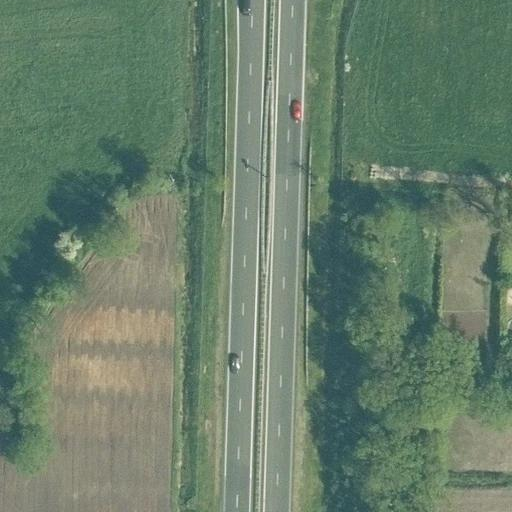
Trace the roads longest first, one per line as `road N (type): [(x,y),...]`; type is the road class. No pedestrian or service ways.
road 1 (trunk): [(251,0),(235,511)]
road 2 (trunk): [(274,511),(290,0)]
